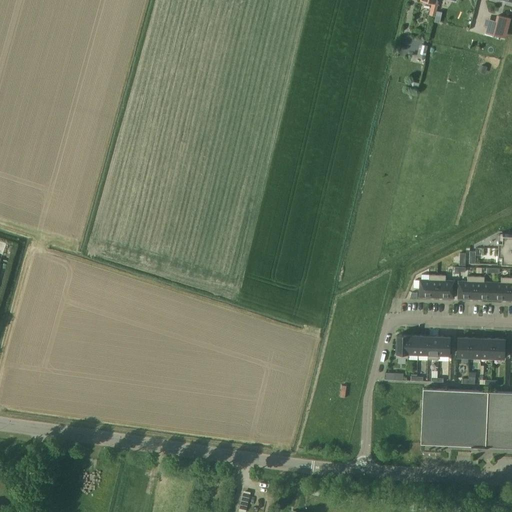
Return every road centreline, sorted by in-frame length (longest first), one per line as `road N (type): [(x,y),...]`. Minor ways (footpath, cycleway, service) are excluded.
road 1 (tertiary): [(364,466),(313,467),(0,423)]
road 2 (residential): [(364,466),(367,402),(389,323),(511,323)]
road 3 (track): [(393,321),(410,262),(511,207)]
road 4 (tertiary): [(511,479),(364,466)]
